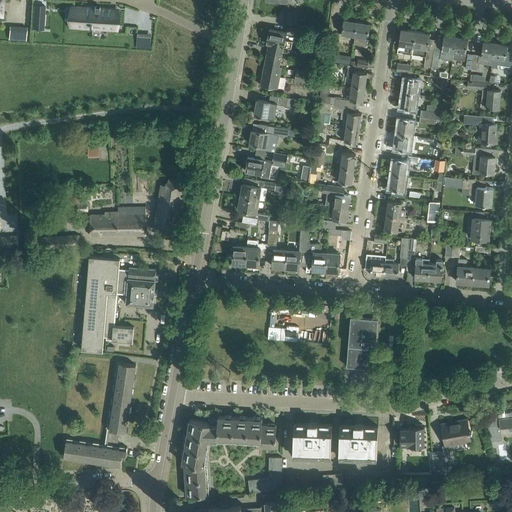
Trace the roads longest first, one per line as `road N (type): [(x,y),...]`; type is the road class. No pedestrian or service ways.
road 1 (residential): [(350,288),(388,0)]
road 2 (residential): [(228,99),(0,130)]
road 3 (residential): [(172,398),(395,409)]
road 4 (residential): [(195,278),(228,99)]
road 5 (residential): [(350,288),(195,278)]
road 6 (residential): [(0,487),(153,484)]
road 7 (residential): [(172,398),(195,278)]
road 8 (residential): [(395,409),(511,382)]
